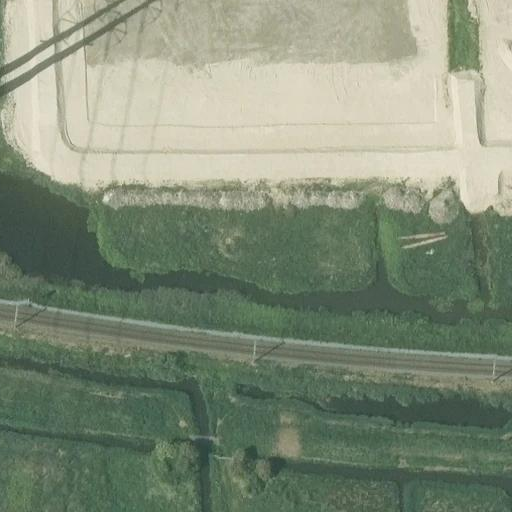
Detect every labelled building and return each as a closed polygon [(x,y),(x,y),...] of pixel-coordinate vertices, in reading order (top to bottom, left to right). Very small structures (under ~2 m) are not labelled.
[(398,9),(386,10),(387,18),(399,17),(398,9)] [(410,9),(398,9),(399,17),(411,17),(410,9)] [(280,10),(268,11),(269,19),(281,18),(280,10)] [(312,10),(300,10),(300,18),(312,18),(312,10)] [(324,10),(312,10),(312,18),(324,18),(324,10)] [(355,10),(343,10),(343,18),(355,18),(355,10)] [(367,10),(355,10),(355,18),(367,18),(367,10)] [(169,11),(157,12),(157,20),(169,19),(169,11)] [(200,11),(188,11),(188,19),(200,19),(200,11)] [(212,11),(200,11),(200,19),(212,19),(212,11)] [(268,11),(256,11),(257,19),(269,19),(268,11)] [(125,12),(113,13),(114,21),(126,20),(125,12)] [(157,12),(145,12),(145,20),(157,20),(157,12)] [(113,13),(101,14),(102,22),(114,21),(113,13)] [(394,23),(384,24),(384,34),(394,33),(394,23)] [(403,23),(394,23),(394,33),(403,33),(403,23)] [(413,23),(403,23),(403,33),(413,33),(413,23)] [(288,24),(278,25),(278,34),(288,34),(288,24)] [(297,24),(288,24),(288,34),(297,34),(297,24)] [(307,24),(297,24),(297,34),(307,34),(307,24)] [(317,24),(307,24),(307,34),(317,34),(317,24)] [(326,24),(317,24),(317,34),(326,34),(326,24)] [(336,24),(326,24),(326,34),(336,34),(336,24)] [(365,24),(355,24),(355,34),(365,34),(365,24)] [(374,24),(365,24),(365,34),(375,34),(374,24)] [(384,24),(374,24),(375,34),(384,34),(384,24)] [(174,25),(164,26),(164,36),(174,35),(174,25)] [(184,25),(174,25),(174,35),(184,35),(184,25)] [(193,25),(184,25),(184,35),(193,35),(193,25)] [(213,25),(203,25),(203,35),(213,35),(213,25)] [(222,25),(213,25),(213,35),(222,35),(222,25)] [(232,25),(222,25),(222,35),(232,35),(232,25)] [(125,26),(116,27),(116,37),(126,36),(125,26)] [(145,26),(136,26),(136,36),(145,36),(145,26)] [(155,26),(145,26),(145,36),(155,36),(155,26)] [(164,26),(155,26),(155,36),(164,36),(164,26)] [(116,27),(106,28),(107,38),(116,37),(116,27)] [(106,28),(96,29),(97,39),(107,38),(106,28)] [(426,59),(387,63),(391,112),(391,114),(411,112),(410,111),(431,109),(426,59)] [(245,60),(206,64),(210,113),(210,115),(229,113),(229,112),(250,110),(245,60)] [(348,60),(310,63),(314,113),(351,110),(352,116),(353,116),(348,60)] [(349,60),(348,60),(353,116),(391,112),(387,63),(350,66),(349,60)] [(167,61),(129,64),(133,114),(170,111),(171,117),(172,117),(167,61)] [(168,61),(167,61),(172,117),(210,113),(206,64),(168,67),(168,61)] [(310,63),(270,67),(275,117),(295,115),(295,116),(314,114),(314,113),(310,63)] [(129,64),(89,68),(93,118),(114,116),(114,117),(133,115),(133,114),(129,64)]
